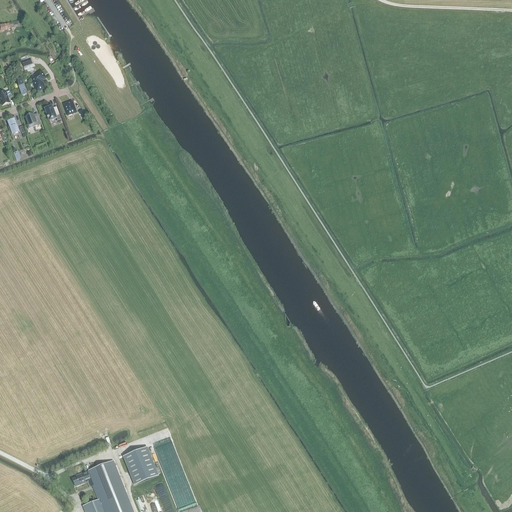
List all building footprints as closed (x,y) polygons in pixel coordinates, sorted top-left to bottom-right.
[(20,26),(19,22),(5,25),(0,25),(0,32),(6,31),(6,29),(20,26)] [(32,64),(30,59),(21,62),(23,67),(32,64)] [(45,78),(41,72),(34,77),(33,80),(37,91),(44,88),(42,83),(42,80),(45,78)] [(26,91),(21,79),(17,81),(18,88),(22,97),(27,95),(26,91)] [(12,97),(10,91),(6,92),(0,94),(0,100),(2,106),(10,103),(8,99),(9,98),(12,97)] [(76,113),(72,101),(63,105),(67,116),(76,113)] [(53,109),(52,106),(44,109),(48,118),(47,119),(48,119),(49,122),(50,122),(49,122),(56,119),(57,122),(58,122),(57,121),(61,120),(56,107),(53,109)] [(34,117),(33,115),(26,118),(28,125),(27,125),(28,130),(42,125),(38,116),(34,117)] [(20,135),(14,119),(7,122),(9,126),(7,127),(11,136),(19,133),(20,135)] [(158,476),(147,448),(123,457),(135,485),(158,476)] [(132,511),(113,462),(89,472),(89,473),(83,475),(82,474),(76,476),(77,478),(72,480),(75,487),(86,483),(85,481),(91,478),(94,486),(92,487),(97,500),(82,506),(84,511),(132,511)]
